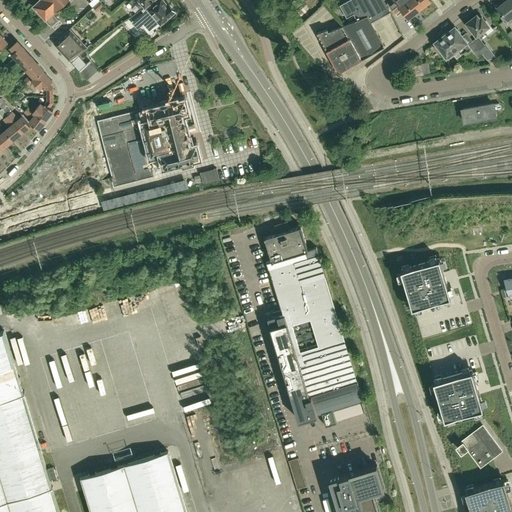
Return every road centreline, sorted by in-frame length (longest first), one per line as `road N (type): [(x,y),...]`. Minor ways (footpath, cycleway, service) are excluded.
road 1 (secondary): [(429,511),(375,315),(307,160)]
road 2 (residential): [(511,386),(476,269),(511,256)]
road 3 (unclassified): [(71,93),(208,16)]
road 4 (residential): [(382,91),(383,65),(471,0)]
road 5 (residential): [(382,91),(511,75)]
road 6 (residential): [(0,189),(39,151),(71,93)]
